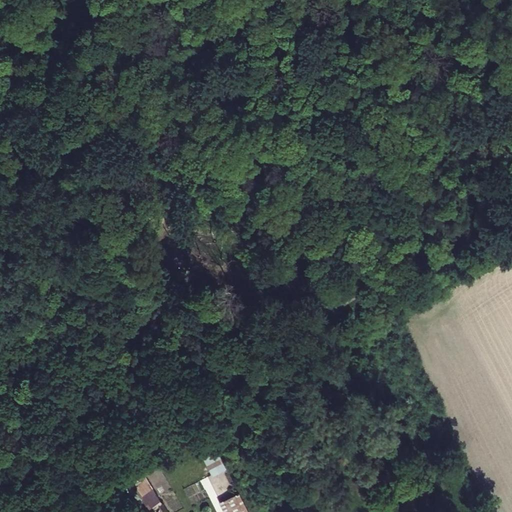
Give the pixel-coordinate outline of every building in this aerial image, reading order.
[(199,449),(212,475),(227,468),(214,442),(199,449)] [(160,466),(127,482),(140,511),(174,495),(160,466)] [(209,497),(215,494),(207,477),(201,480),(209,497)] [(191,504),(207,496),(200,480),(183,488),(191,504)] [(255,511),(250,501),(232,510),(233,511),(255,511)]
